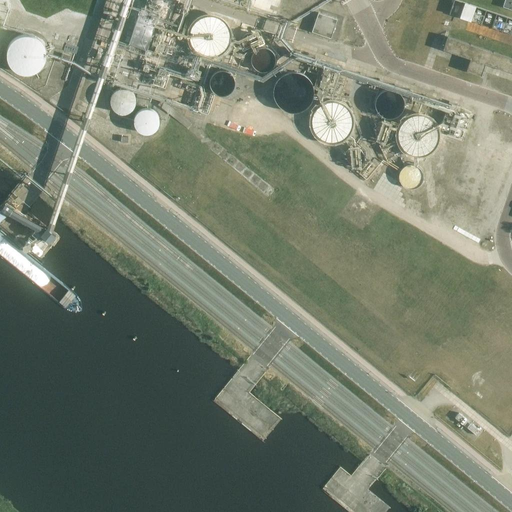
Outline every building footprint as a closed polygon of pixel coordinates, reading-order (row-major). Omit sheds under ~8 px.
[(471,21),(476,6),(465,3),(460,17),(471,21)] [(134,24),(131,35),(127,46),(143,51),(145,43),(165,50),(169,39),(149,32),(155,14),(139,9),(134,24)] [(244,77),(247,71),(245,70),(217,59),(232,40),(229,24),(218,16),(212,13),(195,16),(189,30),(192,50),(201,57),(197,62),(197,63),(191,65),(194,67),(195,73),(201,75),(204,72),(208,75),(202,83),(204,83),(215,92),(222,95),(231,93),(236,87),(237,84),(243,77),(244,77)] [(313,32),(331,38),(338,19),(319,13),(313,32)] [(9,72),(45,73),(45,37),(10,36),(9,72)] [(485,64),(511,72),(511,58),(506,57),(448,37),(444,49),(471,59),(467,70),(481,75),(485,64)] [(336,88),(342,66),(295,53),(278,58),(276,53),(270,48),(264,46),(258,49),(254,53),(252,59),(256,68),(252,73),(260,79),(266,96),(312,132),(314,138),(320,143),(331,146),(336,144),(340,139),(347,137),(356,126),(346,99),(331,95),(336,88)] [(60,64),(67,66),(70,59),(62,56),(60,64)] [(150,70),(154,72),(156,66),(142,61),(139,72),(148,75),(150,70)] [(157,76),(164,78),(167,75),(168,70),(160,67),(157,76)] [(153,83),(163,86),(164,80),(155,77),(153,83)] [(443,109),(443,101),(380,78),(371,78),(370,93),(368,99),(371,100),(370,109),(380,113),(380,114),(379,136),(385,138),(393,141),(380,141),(417,154),(435,155),(441,136),(442,123),(441,128),(441,113),(443,109)] [(130,114),(137,93),(117,86),(110,107),(130,114)] [(137,109),(137,132),(159,132),(159,109),(137,109)] [(464,425),(468,421),(459,413),(455,418),(464,425)] [(467,428),(477,436),(481,431),(471,423),(467,428)]
